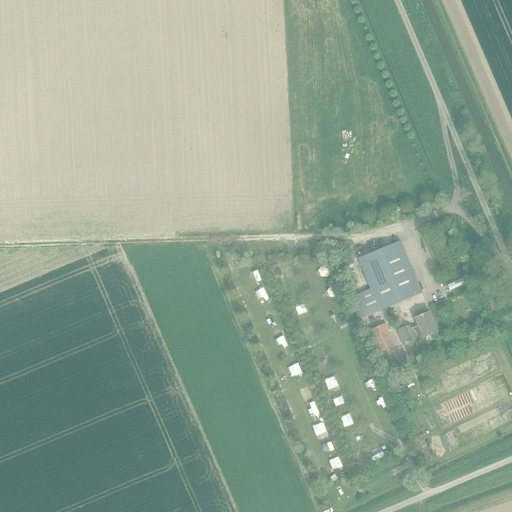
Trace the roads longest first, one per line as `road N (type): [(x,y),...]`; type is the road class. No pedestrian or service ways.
road 1 (track): [(352,237),(0,245)]
road 2 (unclassified): [(511,272),(396,0)]
road 3 (unclassified): [(386,511),(511,458)]
